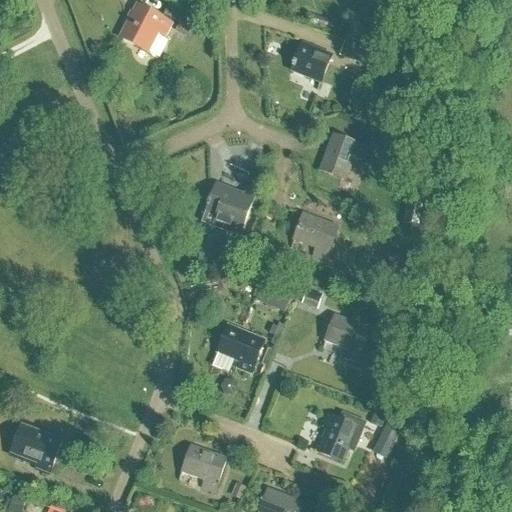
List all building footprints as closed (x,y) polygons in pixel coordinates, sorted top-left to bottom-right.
[(173,25),(140,8),(122,42),(155,59),(155,58),(148,54),(158,35),(166,39),(173,25)] [(177,26),(191,33),(197,22),(183,15),(177,26)] [(340,59),(370,71),(371,68),(375,70),(379,60),(375,58),(376,56),(346,44),(340,59)] [(295,69),(292,74),(321,85),(318,92),(319,93),(333,59),(303,47),(296,65),(295,64),(293,68),(295,69)] [(401,71),(385,72),(386,88),(402,87),(401,71)] [(332,137),(319,173),(347,183),(355,160),(363,163),(368,150),(332,137)] [(218,217),(214,229),(241,239),(258,194),(247,190),(245,197),(217,187),(211,203),(208,207),(208,213),(218,217)] [(403,225),(419,228),(423,206),(407,203),(403,225)] [(340,230),(304,217),(292,250),(293,250),(296,243),(317,251),(314,258),(327,263),(340,230)] [(245,253),(247,254),(246,257),(257,262),(259,258),(261,259),(274,230),(257,223),(245,253)] [(389,255),(389,270),(403,270),(403,255),(389,255)] [(256,304),(285,315),(293,293),(265,282),(256,304)] [(371,332),(336,319),(324,351),(325,352),(328,344),(350,353),(347,360),(359,365),(371,332)] [(230,330),(217,362),(218,363),(221,355),(241,363),(238,371),(252,377),(265,344),(230,330)] [(367,425),(342,414),(339,422),(326,416),(321,430),(328,433),(320,453),(312,450),(312,451),(344,465),(352,445),(358,447),(367,425)] [(381,430),(385,419),(374,415),(370,425),(381,430)] [(63,445),(28,432),(20,428),(8,460),(17,463),(20,456),(40,464),(38,471),(51,476),(63,445)] [(216,495),(228,461),(192,449),(180,482),(181,483),(184,475),(205,482),(203,490),(216,495)] [(177,485),(182,468),(144,455),(139,472),(177,485)] [(236,486),(231,499),(242,503),(247,490),(236,486)] [(302,511),(305,506),(270,492),(261,511),(302,511)] [(15,497),(9,511),(22,511),(27,501),(15,497)] [(186,503),(187,511),(209,511),(207,499),(186,503)]
